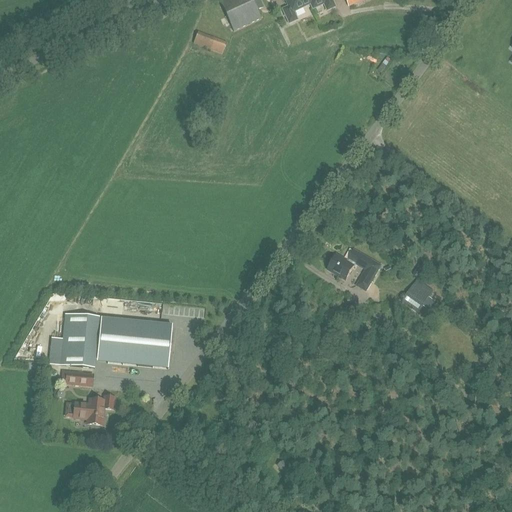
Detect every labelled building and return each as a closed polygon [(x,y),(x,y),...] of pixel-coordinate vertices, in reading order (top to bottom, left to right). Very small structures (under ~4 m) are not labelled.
[(232,4),(229,0),(227,0),(220,4),(222,9),(232,4)] [(240,0),(239,1),(246,15),(238,19),(243,28),(261,19),(257,11),(264,8),(260,0),(240,0)] [(327,11),(335,7),(331,0),(285,0),(289,7),(283,10),(289,24),(298,20),(294,12),(311,5),(313,10),(324,5),(327,11)] [(210,50),(222,55),(227,43),(215,38),(210,50)] [(371,283),(381,266),(354,251),(348,262),(337,256),(328,271),(346,281),(356,264),(367,270),(362,278),(371,283)] [(420,263),(412,275),(418,279),(426,267),(420,263)] [(418,279),(402,302),(418,313),(423,306),(429,310),(434,302),(428,298),(434,290),(418,279)] [(56,298),(54,309),(65,311),(67,301),(56,298)] [(96,359),(100,319),(65,315),(60,366),(95,369),(96,359)] [(100,319),(96,359),(108,360),(107,363),(167,369),(171,325),(100,319)] [(63,384),(69,384),(91,386),(92,376),(64,373),(63,384)] [(103,426),(105,402),(90,400),(89,405),(76,404),(74,418),(88,420),(88,424),(103,426)]
